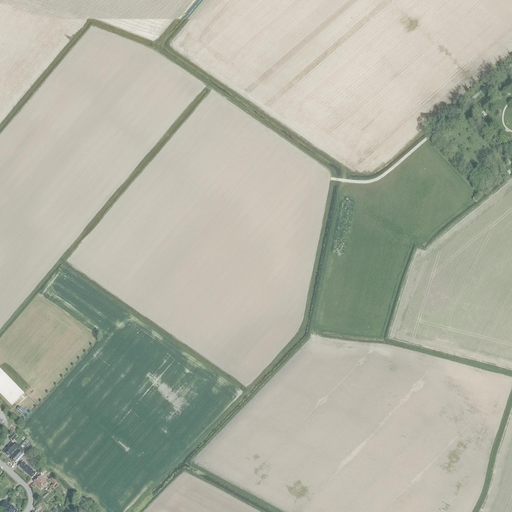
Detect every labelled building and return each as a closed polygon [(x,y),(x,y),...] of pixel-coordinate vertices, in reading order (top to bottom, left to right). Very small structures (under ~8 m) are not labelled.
[(17,437),(14,434),(9,439),(12,442),(17,437)] [(10,456),(17,449),(19,447),(16,443),(14,446),(11,443),(3,452),(4,453),(4,454),(7,457),(9,455),(10,456)] [(12,458),(10,460),(14,463),(15,462),(17,463),(24,455),(22,454),(24,452),(22,450),(23,450),(20,447),(18,449),(18,450),(11,457),(12,458)] [(18,467),(25,473),(32,478),(36,473),(23,462),(18,467)] [(33,482),(40,490),(48,484),(41,475),(33,482)] [(0,509),(2,511),(16,511),(17,511),(12,507),(12,508),(11,507),(12,506),(6,501),(0,507),(0,509)]
